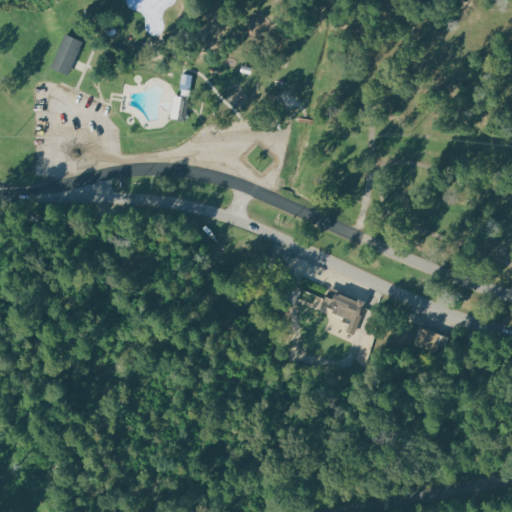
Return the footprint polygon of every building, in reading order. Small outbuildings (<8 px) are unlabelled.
[(83,42),(68,75),(51,68),(65,34),(83,42)] [(243,65),(241,71),(251,74),(253,68),(243,65)] [(171,118),(175,95),(181,96),(183,88),(193,90),(189,121),(171,118)] [(365,300),(359,314),(355,313),(352,320),(333,313),(336,306),(325,301),(330,287),(336,289),(334,294),(338,296),(340,294),(358,301),(360,298),(365,300)] [(451,338),(421,328),(416,343),(437,350),(439,343),(448,346),(451,338)]
